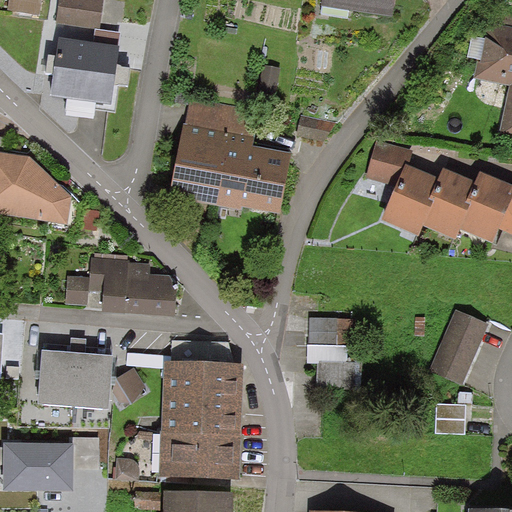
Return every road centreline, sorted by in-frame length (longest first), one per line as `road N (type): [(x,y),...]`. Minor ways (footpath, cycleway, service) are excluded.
road 1 (residential): [(457,0),(303,203),(276,314),(256,345)]
road 2 (residential): [(118,201),(137,171),(172,0)]
road 3 (unclassified): [(118,201),(256,345)]
road 4 (unclassified): [(256,345),(276,407),(274,511)]
road 5 (unclassified): [(0,94),(118,201)]
